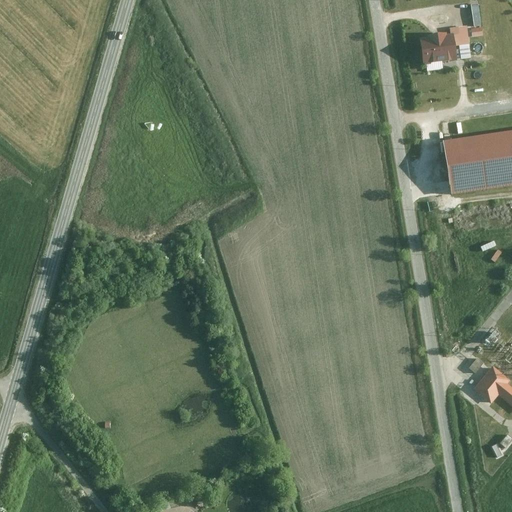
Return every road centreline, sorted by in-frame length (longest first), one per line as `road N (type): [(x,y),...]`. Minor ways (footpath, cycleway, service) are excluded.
road 1 (unclassified): [(460,511),(376,0)]
road 2 (tertiary): [(127,0),(7,417)]
road 3 (residential): [(7,417),(100,511)]
